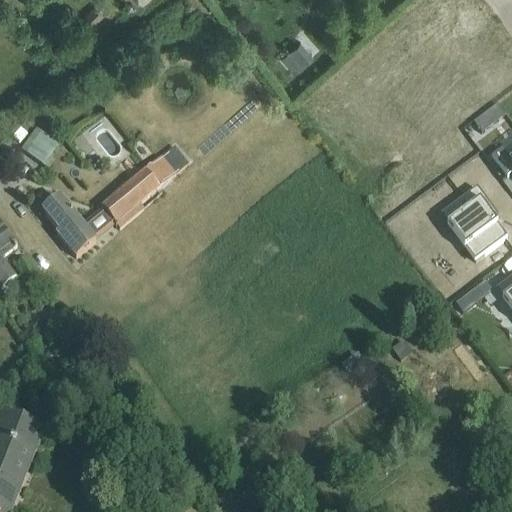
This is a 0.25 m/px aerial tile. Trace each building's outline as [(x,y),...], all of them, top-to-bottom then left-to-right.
[(104,15),(96,6),(85,16),(93,25),(104,15)] [(299,71),(317,52),(305,40),(286,59),(299,71)] [(496,108),(490,113),(498,124),(505,119),(496,108)] [(34,130),(21,150),(44,166),(49,158),(53,153),(56,148),(57,146),(34,130)] [(57,201),(42,213),(60,235),(57,237),(76,260),(87,251),(94,246),(95,245),(94,243),(114,227),(115,228),(118,232),(143,211),(139,207),(158,192),(157,191),(186,167),(172,149),(99,210),(101,211),(81,228),(70,214),(58,200),(57,201)] [(511,155),(510,157),(507,159),(505,155),(502,152),(496,156),(491,160),(496,166),(507,180),(511,176),(511,155)] [(447,229),(446,229),(455,241),(474,266),(475,265),(475,266),(484,259),(483,259),(493,252),(506,242),(496,227),(493,229),(491,226),(490,224),(492,223),(493,222),(497,219),(486,205),(476,191),(447,213),(448,214),(449,214),(453,219),(455,223),(447,229)] [(2,262),(17,250),(3,231),(0,233),(0,292),(1,294),(17,282),(2,262)] [(28,290),(42,281),(27,260),(14,269),(28,290)] [(132,275),(140,295),(156,288),(148,268),(132,275)] [(511,279),(503,287),(503,288),(511,298),(504,304),(511,314),(511,279)] [(13,397),(5,415),(11,417),(12,417),(20,400),(13,397)] [(0,511),(13,511),(17,504),(5,499),(23,455),(34,460),(45,431),(12,417),(11,417),(5,415),(0,413),(0,511)]
